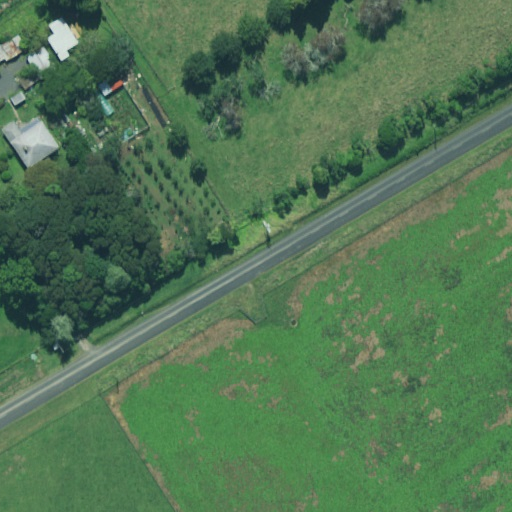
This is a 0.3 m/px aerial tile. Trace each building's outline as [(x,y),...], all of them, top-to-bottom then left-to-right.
[(78,44),(62,18),(49,26),(55,35),(47,39),(61,62),(70,57),(66,51),(78,44)] [(20,54),(12,40),(0,46),(0,62),(7,58),(8,61),(20,54)] [(56,67),(43,46),(26,56),(39,78),(56,67)] [(27,99),(22,92),(11,99),(16,106),(27,99)] [(60,148),(43,121),(24,134),(16,122),(2,131),(28,169),(60,148)]
